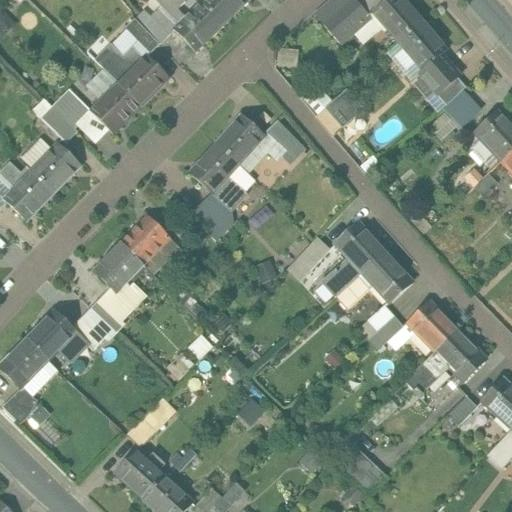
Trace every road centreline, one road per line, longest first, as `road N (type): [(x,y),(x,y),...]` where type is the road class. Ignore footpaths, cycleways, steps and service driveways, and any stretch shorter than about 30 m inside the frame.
road 1 (residential): [(247,55),(511,348)]
road 2 (residential): [(0,306),(247,55)]
